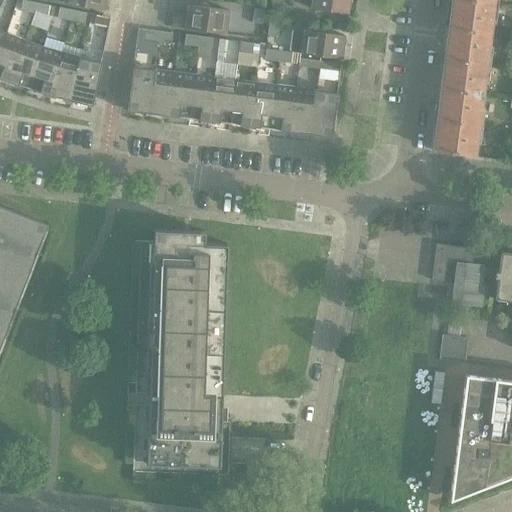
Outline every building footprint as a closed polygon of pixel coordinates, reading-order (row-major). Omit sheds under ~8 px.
[(106,0),(64,0),(64,3),(104,11),(106,0)] [(349,0),(312,0),(311,10),(348,14),(349,0)] [(452,0),(449,28),(491,33),(492,21),(495,21),(497,0),(452,0)] [(36,3),(23,1),(20,11),(34,14),(36,3)] [(50,6),(36,3),(34,14),(35,14),(41,16),(48,17),(50,6)] [(174,14),(172,28),(226,35),(229,11),(188,6),(187,15),(174,14)] [(73,11),(59,8),(58,16),(71,19),(73,11)] [(265,11),(254,10),(252,24),(263,25),(265,11)] [(87,14),(73,11),(71,19),(85,22),(87,14)] [(35,14),(32,25),(37,27),(41,16),(35,14)] [(111,18),(96,16),(95,25),(109,27),(111,18)] [(280,24),(269,23),(267,36),(278,38),(280,24)] [(491,33),(449,28),(441,89),(483,94),(485,81),(486,81),(491,46),(489,46),(491,33)] [(158,32),(145,30),(144,41),(157,43),(158,32)] [(345,36),(293,30),(290,53),(301,54),(301,55),(342,60),(345,36)] [(173,34),(158,32),(157,43),(171,45),(173,34)] [(5,34),(0,46),(0,79),(8,83),(24,41),(5,34)] [(199,37),(186,35),(184,46),(198,48),(199,37)] [(213,39),(199,37),(198,48),(212,50),(213,39)] [(24,41),(8,83),(18,86),(29,90),(42,48),(24,41)] [(254,44),(240,42),(239,53),(252,55),(254,44)] [(62,54),(42,48),(29,90),(40,93),(49,96),(62,54)] [(280,52),(266,50),(265,61),(278,62),(280,52)] [(294,53),(280,52),(278,62),(292,64),(294,53)] [(81,59),(62,54),(49,96),(59,99),(70,102),(81,59)] [(101,63),(81,59),(70,102),(81,105),(92,107),(95,96),(94,96),(101,63)] [(320,62),(300,59),(299,67),(319,70),(320,62)] [(341,64),(320,62),(319,70),(340,73),(341,64)] [(153,70),(133,68),(129,100),(128,100),(127,112),(147,114),(153,70)] [(174,73),(153,70),(147,114),(168,117),(174,73)] [(194,76),(174,73),(168,117),(188,120),(194,76)] [(215,78),(194,76),(188,120),(209,122),(215,78)] [(235,81),(215,78),(209,122),(229,125),(235,81)] [(255,84),(235,81),(229,125),(250,128),(255,84)] [(276,86),(255,84),(250,128),(270,130),(276,86)] [(296,89),(276,86),(270,130),(291,133),(296,89)] [(317,92),(296,89),(291,133),(311,136),(317,92)] [(483,94),(441,89),(433,151),(475,157),(476,148),(475,148),(476,142),(479,142),(483,108),(481,108),(483,94)] [(337,94),(317,92),(311,136),(332,138),(333,127),(337,94)] [(0,347),(10,322),(3,319),(12,295),(19,298),(32,266),(25,263),(34,239),(41,242),(47,225),(0,206),(0,347)] [(188,232),(154,230),(153,245),(160,245),(155,393),(148,393),(146,464),(149,464),(149,458),(170,459),(170,465),(196,466),(196,460),(217,460),(217,467),(220,467),(220,451),(221,423),(227,245),(204,244),(205,232),(188,232)] [(474,249),(446,246),(436,245),(432,281),(453,284),(451,304),(481,308),(484,286),(482,286),(484,266),(470,264),(471,256),(473,256),(474,249)] [(511,302),(511,254),(501,253),(495,300),(511,302)] [(464,363),(467,339),(460,337),(461,323),(452,322),(450,336),(442,335),(439,360),(464,363)] [(450,503),(511,478),(511,382),(465,377),(450,503)]
